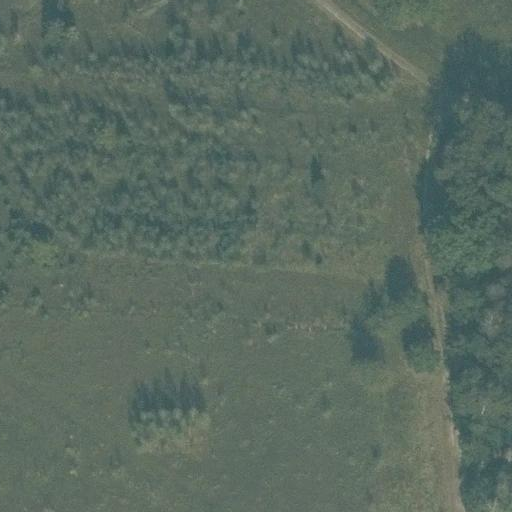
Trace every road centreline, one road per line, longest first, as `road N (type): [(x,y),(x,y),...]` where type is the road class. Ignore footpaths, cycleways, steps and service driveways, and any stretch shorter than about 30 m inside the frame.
road 1 (track): [(459,511),(430,257),(448,97)]
road 2 (track): [(511,127),(448,97),(318,0)]
